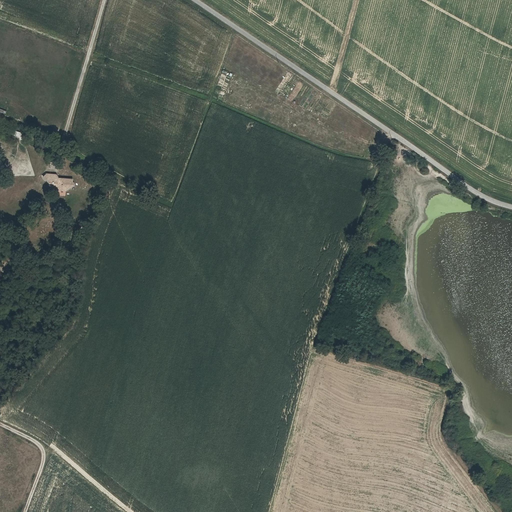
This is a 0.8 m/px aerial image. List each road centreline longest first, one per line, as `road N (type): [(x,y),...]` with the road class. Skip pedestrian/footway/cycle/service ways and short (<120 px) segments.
road 1 (unclassified): [(191,0),(471,192),(511,207)]
road 2 (track): [(105,0),(63,133)]
